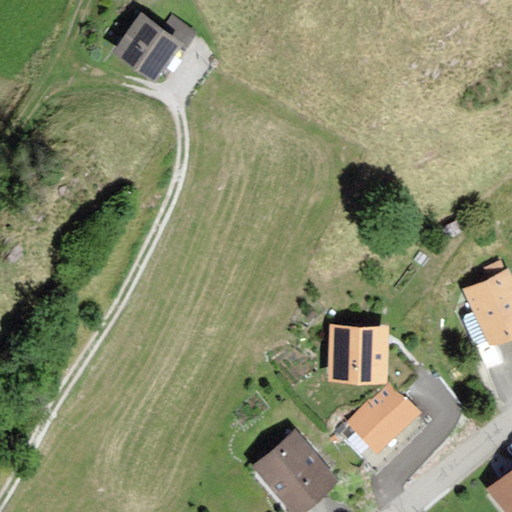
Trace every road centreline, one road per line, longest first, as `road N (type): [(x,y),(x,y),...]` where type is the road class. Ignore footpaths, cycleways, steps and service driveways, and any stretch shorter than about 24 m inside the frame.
road 1 (track): [(66,70),(137,86),(185,125),(165,228),(0,511)]
road 2 (track): [(0,159),(106,0)]
road 3 (residential): [(399,511),(511,420)]
